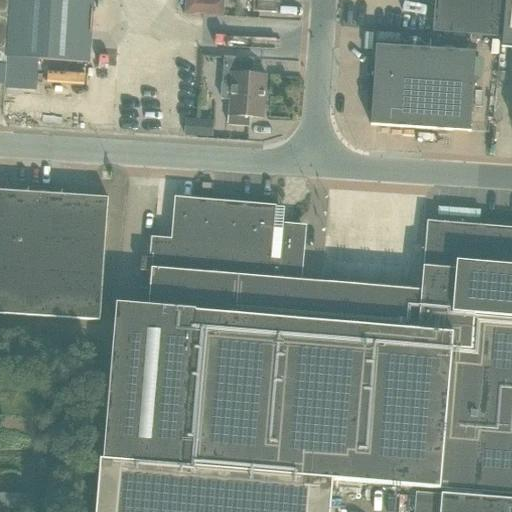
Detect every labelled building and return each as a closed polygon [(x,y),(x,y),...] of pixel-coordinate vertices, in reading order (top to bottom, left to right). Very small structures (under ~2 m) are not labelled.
[(0,0),(0,65),(6,66),(6,58),(11,0),(0,0)] [(11,0),(6,58),(88,63),(90,43),(93,0),(11,0)] [(184,0),(184,14),(202,15),(202,0),(184,0)] [(276,2),(278,2),(278,0),(243,0),(257,1),(257,12),(276,13),(276,2)] [(435,0),(432,32),(505,38),(508,0),(435,0)] [(375,43),(399,44),(400,35),(376,34),(375,43)] [(475,52),(395,47),(375,46),(374,66),(368,66),(367,75),(374,75),(370,126),(470,132),(475,52)] [(228,126),(249,128),(249,118),(263,119),(266,76),(252,75),(253,59),(233,57),(225,57),(223,82),(222,100),(230,100),(228,126)] [(185,119),(184,135),(199,136),(200,120),(185,119)] [(6,192),(0,281),(0,314),(48,318),(57,189),(17,186),(16,192),(6,192)] [(57,189),(48,318),(100,321),(108,199),(62,195),(62,189),(57,189)] [(332,480),(449,490),(456,374),(511,378),(511,228),(427,222),(421,292),(298,282),(302,229),(281,227),(281,230),(274,230),(276,210),(177,201),(174,243),(154,241),(152,259),(141,258),(139,288),(149,289),(148,307),(116,305),(103,461),(99,460),(98,466),(332,485),(332,480)] [(511,378),(456,374),(449,490),(511,495),(511,378)] [(329,511),(332,485),(98,466),(94,511),(329,511)] [(0,510),(30,511),(32,511),(33,496),(0,493),(0,510)] [(511,511),(511,500),(441,496),(439,511),(511,511)]
